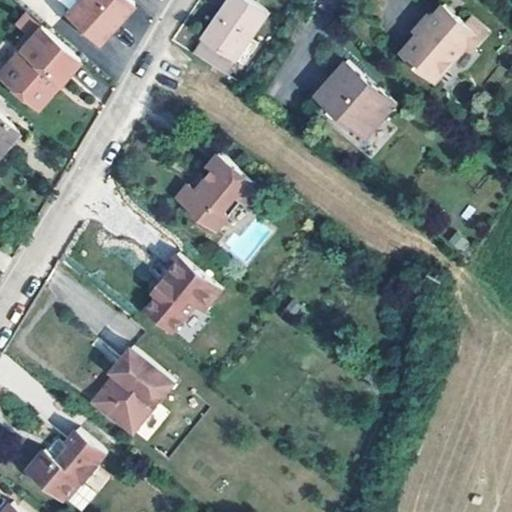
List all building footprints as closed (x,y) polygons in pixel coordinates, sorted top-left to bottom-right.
[(139,0),(80,0),(70,12),(103,41),(139,0)] [(257,0),(228,0),(204,33),(234,55),(236,56),(252,35),(271,11),(257,0)] [(453,21),(459,14),(444,2),(438,9),(453,21)] [(453,21),(438,9),(433,14),(430,12),(414,30),(417,33),(403,51),(435,81),(468,45),(473,49),(488,31),(470,15),(466,20),(459,14),(453,21)] [(23,26),(37,37),(47,25),(33,14),(23,26)] [(87,59),(47,25),(37,37),(5,76),(40,104),(61,79),(67,83),(87,59)] [(225,67),(234,55),(204,33),(195,45),(225,67)] [(252,35),(236,56),(244,62),(259,41),(252,35)] [(363,77),(366,73),(348,58),(319,92),(368,135),(398,100),(379,85),(376,88),(363,77)] [(376,88),(379,85),(366,73),(363,77),(376,88)] [(61,79),(40,104),(46,109),(67,83),(61,79)] [(0,152),(22,129),(0,109),(0,152)] [(198,187),(193,183),(191,181),(179,195),(217,229),(230,214),(227,213),(241,196),(243,198),(247,202),(259,201),(268,190),(222,151),(210,165),(214,168),(208,175),(198,187)] [(203,171),(193,183),(198,187),(208,175),(203,171)] [(179,250),(166,266),(173,272),(168,278),(166,276),(155,288),(160,291),(147,307),(173,329),(196,302),(204,309),(222,286),(179,250)] [(118,369),(117,368),(95,395),(134,427),(175,377),(132,342),(121,356),(125,359),(118,369)] [(113,366),(117,368),(118,369),(125,359),(121,356),(113,366)] [(107,450),(77,426),(66,439),(70,442),(57,458),(45,447),(28,468),(63,496),(79,475),(85,479),(98,464),(96,463),(107,450)] [(25,511),(10,500),(0,511),(25,511)]
